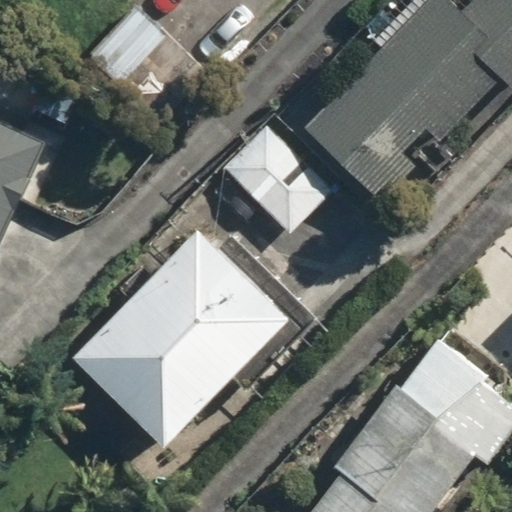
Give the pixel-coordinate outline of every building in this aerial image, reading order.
[(511,0),(421,0),(300,125),(401,221),(511,106),(511,0)] [(163,39),(125,6),(88,47),(126,81),(163,39)] [(0,120),(0,252),(45,138),(0,120)] [(333,200),(262,128),(225,165),(295,237),(333,200)] [(199,240),(73,370),(168,461),(293,330),(199,240)] [(511,413),(439,358),(321,511),(440,511),(511,418),(511,413)]
